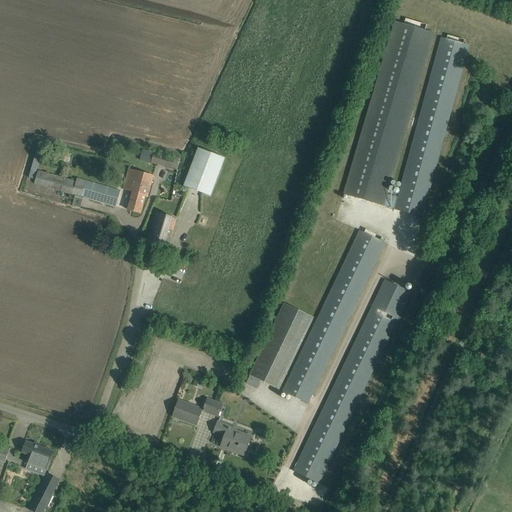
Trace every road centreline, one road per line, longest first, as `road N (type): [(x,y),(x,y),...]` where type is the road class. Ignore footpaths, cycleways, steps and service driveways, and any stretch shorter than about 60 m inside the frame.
road 1 (unclassified): [(291,511),(0,409)]
road 2 (track): [(383,511),(511,234)]
